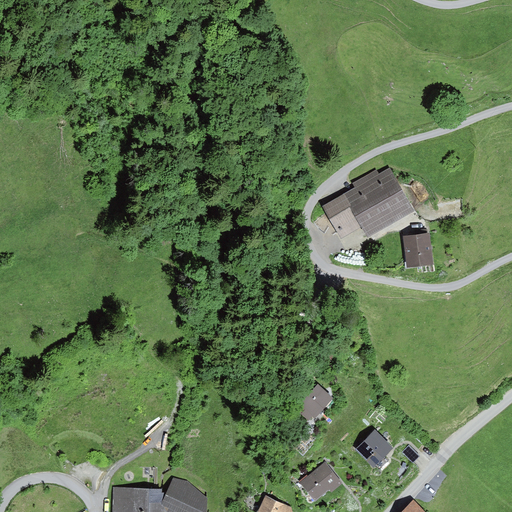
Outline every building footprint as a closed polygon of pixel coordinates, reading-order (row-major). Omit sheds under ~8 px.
[(370,236),(417,210),(393,168),(381,174),(378,168),(353,182),(358,190),(326,207),(342,236),(363,224),(370,236)] [(408,266),(435,262),(431,232),(404,235),(408,266)] [(335,398),(319,384),(301,404),(305,408),(300,414),(307,420),(313,413),(317,418),(335,398)] [(63,457),(75,465),(91,460),(80,424),(56,432),(63,457)] [(393,448),(375,431),(356,450),(374,467),(393,448)] [(409,445),(402,452),(413,463),(420,456),(409,445)] [(332,493),(343,484),(325,462),(308,477),(307,475),(299,482),(315,502),(329,490),(332,493)] [(190,482),(174,479),(162,502),(162,511),(163,511),(207,511),(208,499),(190,482)] [(162,490),(115,489),(114,511),(162,511),(162,502),(162,490)] [(294,511),(293,507),(268,496),(257,511),(294,511)] [(405,511),(427,511),(417,501),(405,511)]
